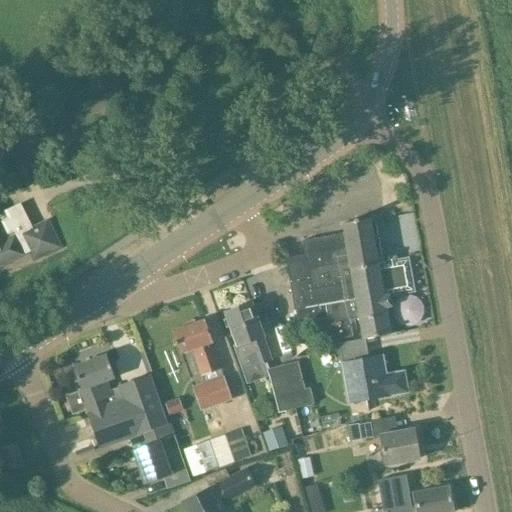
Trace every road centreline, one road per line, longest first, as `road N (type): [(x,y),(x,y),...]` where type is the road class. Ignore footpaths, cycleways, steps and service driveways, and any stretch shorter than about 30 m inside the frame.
road 1 (unclassified): [(485,511),(428,181),(363,109)]
road 2 (residential): [(106,289),(170,284),(265,250),(244,197)]
road 3 (residential): [(124,511),(64,471),(7,345)]
road 4 (tertiary): [(106,289),(244,197)]
road 5 (tertiary): [(244,197),(335,139),(363,109)]
